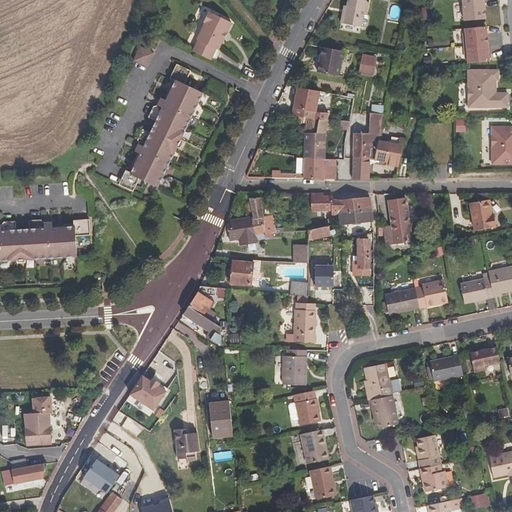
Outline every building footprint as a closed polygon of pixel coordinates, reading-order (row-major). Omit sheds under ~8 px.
[(362,27),(367,1),(360,0),(347,0),(347,6),(345,13),(343,13),(341,22),(362,27)] [(484,0),(463,0),(465,21),(486,19),(484,0)] [(429,19),(431,10),(423,8),(421,17),(429,19)] [(218,50),(231,23),(210,12),(197,39),(198,40),(193,51),(211,60),(216,49),(218,50)] [(486,26),(466,28),(468,63),(490,61),(486,26)] [(147,66),(153,53),(140,47),(134,60),(147,66)] [(339,75),(343,52),(322,47),(317,71),(339,75)] [(374,76),(377,57),(362,54),(358,73),(374,76)] [(203,94),(185,85),(191,72),(177,65),(170,79),(172,80),(176,82),(167,101),(163,100),(161,98),(157,106),(153,107),(149,117),(156,121),(150,134),(142,131),(137,141),(138,144),(135,152),(137,153),(140,155),(131,174),(128,172),(126,171),(118,185),(133,193),(140,180),(157,188),(203,94)] [(498,70),(468,70),(469,107),(508,107),(508,93),(494,93),(494,88),(496,88),(496,79),(498,79),(498,70)] [(176,82),(172,80),(163,100),(167,101),(176,82)] [(306,122),(305,133),(325,134),(327,120),(328,114),(316,112),(320,91),(296,86),(295,94),(297,94),(293,115),(299,116),(299,121),(306,122)] [(370,158),(371,149),(374,149),(374,144),(378,144),(378,140),(385,106),(373,105),(372,117),(369,133),(353,134),(353,143),(353,158),(370,158)] [(338,120),(336,129),(348,129),(349,121),(343,121),(338,120)] [(454,132),(464,132),(464,121),(455,120),(454,132)] [(511,126),(492,127),(492,164),(511,163),(511,126)] [(325,144),(325,134),(305,133),(305,158),(324,159),(325,144)] [(401,154),(405,139),(400,138),(399,144),(390,142),(378,140),(378,144),(377,149),(401,154)] [(399,167),(401,154),(377,149),(375,159),(375,160),(386,162),(386,164),(399,167)] [(140,155),(137,153),(128,172),(131,174),(140,155)] [(336,179),(336,160),(324,159),(305,158),(303,179),(336,179)] [(369,179),(370,158),(353,158),(352,179),(369,179)] [(372,208),(371,197),(339,200),(339,199),(334,199),(333,197),(322,197),(322,193),(312,193),(312,211),(322,211),(322,210),(332,210),(332,216),(336,216),(336,215),(336,214),(336,213),(338,213),(371,208),(372,208)] [(261,197),(249,198),(253,217),(248,218),(250,234),(265,233),(295,231),(295,224),(288,224),(289,228),(275,228),(273,215),(264,217),(261,197)] [(412,241),(407,199),(389,201),(392,226),(394,243),(412,241)] [(496,227),(494,214),(492,214),(490,200),(469,203),(474,231),(496,227)] [(241,213),(245,206),(237,202),(232,213),(239,216),(241,213)] [(373,220),(371,208),(338,213),(340,224),(373,220)] [(250,234),(248,218),(230,220),(229,241),(239,239),(240,244),(259,242),(258,240),(265,239),(265,233),(250,234)] [(0,260),(77,256),(76,237),(90,236),(89,219),(74,221),(74,223),(74,227),(53,228),(53,225),(53,222),(44,222),(41,220),(30,220),(30,229),(16,230),(15,221),(4,222),(1,225),(0,224),(0,260)] [(331,235),(330,230),(336,229),(335,225),(309,230),(309,240),(331,235)] [(394,243),(392,226),(384,227),(386,244),(394,243)] [(370,268),(369,240),(358,240),(358,249),(358,261),(353,261),(353,268),(370,268)] [(309,263),(309,246),(294,245),(294,262),(309,263)] [(234,262),(231,283),(251,285),(251,284),(258,285),(260,261),(253,261),(253,263),(234,262)] [(316,286),(334,285),(333,266),(315,266),(316,286)] [(511,291),(511,266),(489,271),(490,277),(494,298),(502,296),(502,294),(511,291)] [(494,298),(490,277),(460,284),(465,304),(494,298)] [(448,302),(444,280),(422,284),(423,287),(416,288),(420,308),(448,302)] [(309,289),(309,283),(292,282),(291,294),(308,296),(309,289)] [(206,296),(206,295),(207,296),(207,287),(200,286),(198,291),(183,315),(208,332),(206,336),(220,346),(221,343),(221,327),(204,316),(196,311),(206,296)] [(218,296),(217,288),(207,287),(207,296),(218,296)] [(227,297),(227,288),(217,288),(218,296),(227,297)] [(420,308),(416,288),(385,295),(389,314),(420,308)] [(204,316),(213,301),(206,296),(196,311),(204,316)] [(315,343),(316,311),(315,311),(315,303),(308,303),(297,303),(296,303),(296,309),(295,309),(294,334),(287,334),(286,342),(315,343)] [(240,342),(240,333),(228,334),(228,342),(240,342)] [(501,363),(497,347),(470,352),(474,373),(486,370),(485,366),(501,363)] [(306,386),(307,350),(287,349),(287,356),(283,356),(283,384),(306,386)] [(434,381),(458,377),(457,375),(464,374),(460,355),(453,356),(430,361),(434,381)] [(393,395),(386,363),(364,368),(367,380),(369,393),(367,393),(368,400),(369,400),(393,395)] [(130,396),(154,411),(166,392),(158,387),(151,382),(143,377),(130,396)] [(316,398),(315,390),(294,395),(296,403),(299,420),(300,426),(321,421),(320,417),(319,412),(316,398)] [(376,429),(399,424),(393,395),(369,400),(370,409),(372,408),(376,429)] [(33,414),(25,414),(26,430),(24,430),(25,442),(44,441),(44,445),(52,444),(50,413),(45,413),(45,411),(53,410),(52,396),(32,398),(33,414)] [(293,421),(299,420),(296,403),(290,404),(289,407),(291,419),(293,421)] [(233,436),(230,404),(209,406),(213,438),(233,436)] [(200,451),(198,433),(185,434),(185,429),(174,430),(178,459),(187,458),(187,461),(196,460),(195,452),(200,451)] [(327,451),(323,429),(300,434),(307,464),(326,460),(324,452),(327,451)] [(442,464),(435,435),(416,438),(418,446),(416,447),(420,468),(440,464),(442,464)] [(511,451),(489,457),(493,477),(508,475),(511,473),(511,451)] [(12,462),(13,470),(27,467),(26,459),(12,462)] [(43,478),(47,464),(27,467),(13,470),(12,470),(15,483),(15,484),(43,478)] [(448,487),(445,471),(442,472),(440,464),(420,468),(420,469),(425,492),(448,487)] [(337,495),(331,466),(310,470),(316,499),(337,495)] [(15,483),(12,470),(12,469),(2,471),(4,485),(15,483)] [(114,511),(123,500),(112,492),(101,508),(97,511),(114,511)] [(485,506),(483,494),(469,497),(472,509),(485,506)] [(375,511),(372,496),(350,500),(352,511),(375,511)] [(37,510),(41,498),(31,501),(29,507),(29,508),(30,507),(37,510)] [(459,498),(427,505),(428,511),(451,511),(451,510),(461,508),(459,498)]
